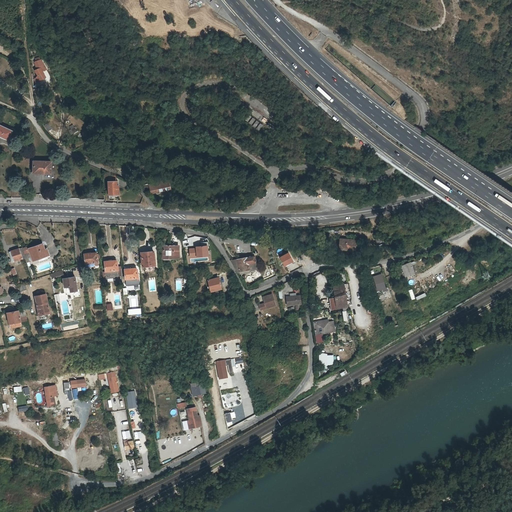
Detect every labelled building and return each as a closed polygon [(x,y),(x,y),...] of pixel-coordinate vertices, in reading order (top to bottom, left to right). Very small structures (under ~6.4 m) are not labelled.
[(45,70),(40,60),(34,62),(37,70),(34,71),(37,77),(40,76),(42,79),(44,78),(41,71),(45,70)] [(257,130),(261,125),(259,123),(256,121),(252,126),(257,130)] [(0,137),(7,141),(11,131),(0,126),(0,137)] [(51,174),(51,161),(33,161),(33,170),(40,170),(40,173),(51,174)] [(148,194),(171,189),(169,181),(168,179),(160,181),(141,185),(148,194)] [(108,181),(108,195),(117,194),(116,181),(108,181)] [(339,238),(338,250),(355,251),(356,240),(339,238)] [(208,256),(207,244),(201,245),(201,246),(196,247),(197,257),(208,256)] [(43,245),(29,250),(33,261),(47,257),(45,251),(43,245)] [(178,246),(163,246),(163,256),(173,255),(173,259),(179,259),(179,249),(178,249),(178,246)] [(19,249),(11,252),(14,262),(22,259),(19,249)] [(148,254),(141,255),(142,267),(155,265),(154,251),(148,252),(148,254)] [(289,251),(280,256),(285,266),(294,261),(289,251)] [(91,254),(84,255),(85,264),(99,263),(98,258),(97,258),(97,254),(95,253),(91,254)] [(256,263),(255,256),(237,260),(239,272),(251,270),(250,269),(249,269),(248,264),(256,263)] [(117,275),(116,266),(117,266),(117,262),(115,261),(111,261),(111,262),(104,263),(105,272),(102,272),(102,277),(117,275)] [(404,281),(414,277),(409,264),(399,268),(404,281)] [(131,270),(124,270),(126,284),(139,283),(138,274),(137,274),(137,269),(136,268),(131,269),(131,270)] [(385,290),(380,272),(371,275),(373,283),(368,284),(369,289),(374,287),(376,294),(382,292),(382,291),(385,290)] [(75,277),(64,279),(65,287),(70,287),(71,292),(77,291),(75,277)] [(217,278),(208,281),(211,292),(221,289),(220,284),(219,284),(217,278)] [(334,287),(336,299),(331,299),(332,310),(342,309),(342,313),(344,313),(344,317),(349,316),(346,299),(344,285),(334,287)] [(46,294),(35,296),(39,315),(43,315),(44,315),(48,314),(48,312),(50,312),(46,294)] [(271,295),(262,298),(265,303),(259,305),(260,310),(266,308),(275,305),(271,295)] [(301,304),(300,295),(287,297),(288,306),(301,304)] [(9,314),(7,314),(9,324),(27,319),(25,309),(14,312),(14,311),(9,312),(9,314)] [(329,319),(313,322),(316,335),(335,332),(334,321),(329,322),(329,319)] [(333,364),(333,353),(319,353),(319,364),(333,364)] [(225,360),(216,361),(219,378),(228,377),(225,360)] [(116,376),(109,378),(111,393),(119,391),(116,376)] [(86,379),(77,380),(78,387),(87,386),(86,379)] [(195,394),(198,394),(202,393),(204,393),(205,393),(204,385),(202,385),(194,386),(191,387),(193,395),(195,394)] [(45,392),(47,406),(54,405),(52,397),(54,396),(58,396),(57,386),(56,386),(51,386),(45,387),(45,392)] [(9,402),(2,404),(3,411),(10,409),(9,402)] [(195,408),(188,409),(191,427),(199,425),(197,417),(195,408)] [(234,424),(242,420),(240,415),(231,419),(234,424)] [(134,436),(139,452),(148,450),(143,433),(134,436)]
